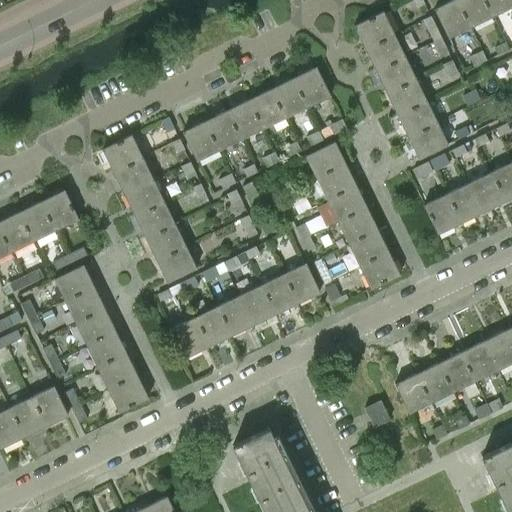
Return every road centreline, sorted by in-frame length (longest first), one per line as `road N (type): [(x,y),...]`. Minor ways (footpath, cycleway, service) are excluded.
road 1 (residential): [(60,143),(344,0)]
road 2 (residential): [(178,414),(117,290),(111,238),(60,143)]
road 3 (residential): [(178,414),(430,290)]
road 4 (residential): [(0,502),(178,414)]
road 5 (residential): [(430,290),(350,133)]
